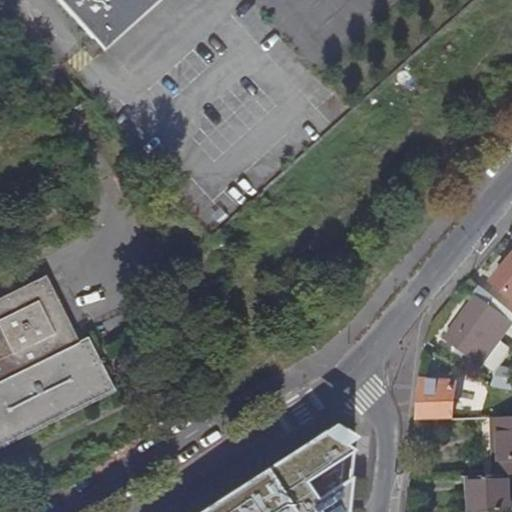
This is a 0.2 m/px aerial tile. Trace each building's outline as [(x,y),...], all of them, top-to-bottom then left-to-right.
[(47,0),(97,57),(160,0),(47,0)] [(511,263),(496,283),(511,296),(511,263)] [(0,451),(112,395),(86,341),(76,346),(44,280),(0,302),(0,451)] [(483,366),(511,325),(511,312),(485,289),(476,301),(477,302),(447,341),(483,366)] [(157,331),(144,307),(130,315),(143,338),(157,331)] [(438,342),(429,337),(427,342),(435,347),(438,342)] [(511,370),(501,368),(495,386),(511,389),(511,370)] [(458,384),(423,380),(418,421),(454,420),(458,384)] [(510,476),(511,475),(511,418),(483,419),(485,477),(510,476)] [(236,489),(200,511),(348,511),(357,438),(335,426),(236,489)] [(510,476),(485,477),(470,477),(470,511),(494,511),(511,511),(510,476)]
